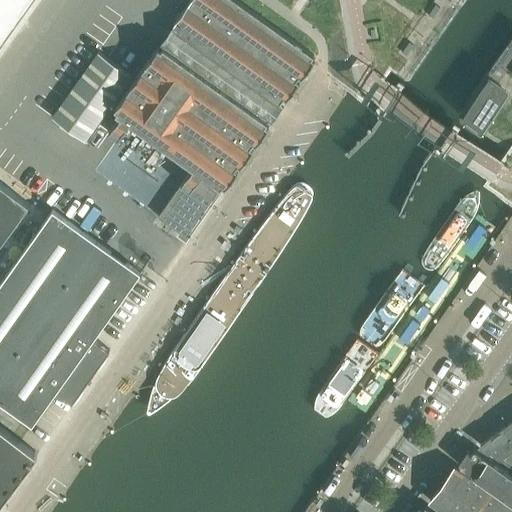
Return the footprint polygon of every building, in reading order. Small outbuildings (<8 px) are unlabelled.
[(0,0),(0,18),(12,27),(30,2),(26,0),(0,0)] [(266,122),(284,97),(286,99),(300,81),(297,79),(299,76),(302,78),(315,59),(312,57),(314,55),(236,0),(190,0),(160,42),(163,44),(161,48),(158,45),(114,107),(117,109),(116,112),(120,115),(108,132),(118,139),(130,122),(193,166),(156,221),(183,239),(216,189),(199,177),(202,173),(221,186),(223,183),(226,186),(239,167),(236,165),(238,162),(241,164),(254,146),(251,143),(253,140),(256,143),(269,124),(266,122)] [(0,18),(0,44),(12,27),(0,18)] [(131,75),(98,51),(52,117),(85,140),(131,75)] [(482,131),(508,94),(508,92),(508,91),(491,80),(489,79),(488,80),(463,116),(462,118),(463,119),(480,132),(482,131)] [(398,83),(378,112),(384,116),(405,87),(398,83)] [(455,122),(434,151),(440,155),(461,127),(455,122)] [(0,243),(29,204),(0,182),(0,243)] [(93,337),(141,271),(105,246),(53,208),(0,282),(0,400),(32,424),(56,391),(72,402),(110,349),(93,337)] [(511,420),(503,427),(511,439),(511,420)] [(0,502),(37,453),(0,424),(0,502)] [(511,439),(503,427),(478,445),(501,458),(511,467),(511,439)] [(468,451),(458,463),(460,464),(511,501),(511,472),(474,447),(474,448),(478,451),(476,455),(471,453),(468,451)] [(430,500),(447,511),(509,511),(511,508),(511,505),(455,465),(430,500)]
